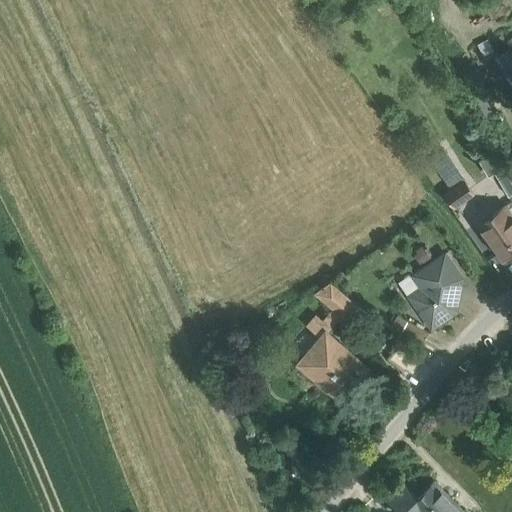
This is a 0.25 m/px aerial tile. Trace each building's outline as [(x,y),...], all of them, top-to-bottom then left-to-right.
[(488,176),(494,172),(507,165),(498,149),(479,160),(481,165),(479,166),(481,169),(483,167),(488,176)] [(432,162),(451,189),(464,179),(445,153),(432,162)] [(511,172),(507,165),(494,172),(508,195),(511,193),(511,172)] [(464,179),(451,189),(444,194),(453,208),(474,193),(464,179)] [(500,209),(478,224),(504,260),(511,254),(511,215),(505,205),(500,209)] [(455,309),(457,297),(455,297),(456,288),(459,289),(461,277),(445,254),(414,275),(423,286),(411,294),(432,325),(455,309)] [(345,316),(355,304),(330,283),(317,292),(341,312),(345,316)] [(334,321),(318,307),(303,324),(319,338),(325,331),(334,321)] [(298,362),(313,375),(341,399),(346,393),(368,367),(325,331),(298,362)] [(388,499),(398,510),(396,511),(463,511),(434,481),(417,496),(404,483),(388,499)]
